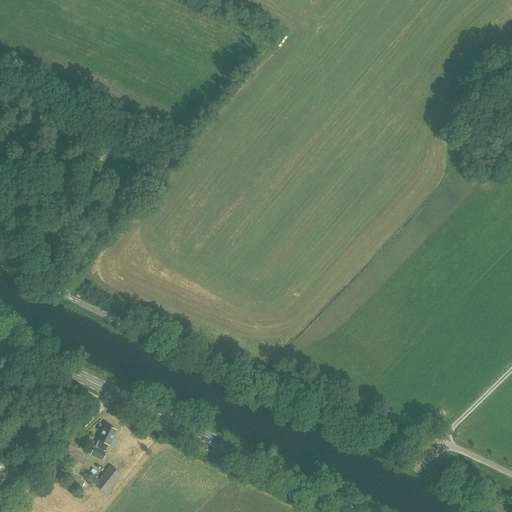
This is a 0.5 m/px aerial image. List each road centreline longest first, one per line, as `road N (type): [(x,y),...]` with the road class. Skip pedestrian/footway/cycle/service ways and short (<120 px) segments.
road 1 (secondary): [(362,511),(0,338)]
road 2 (track): [(0,499),(110,391)]
